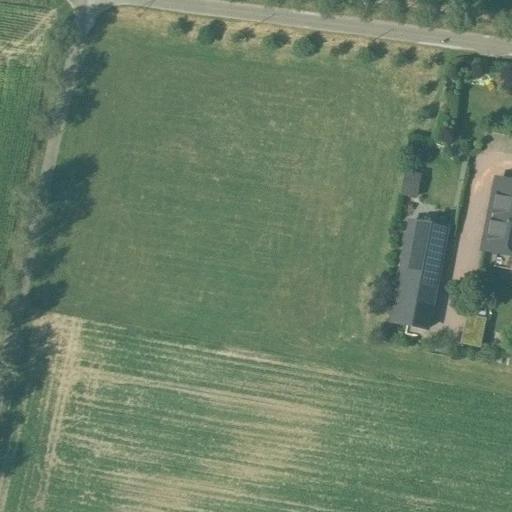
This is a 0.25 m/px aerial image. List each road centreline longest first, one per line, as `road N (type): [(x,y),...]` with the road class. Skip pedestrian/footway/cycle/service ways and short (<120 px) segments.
road 1 (unclassified): [(0,374),(82,0)]
road 2 (unclassified): [(511,45),(166,0)]
